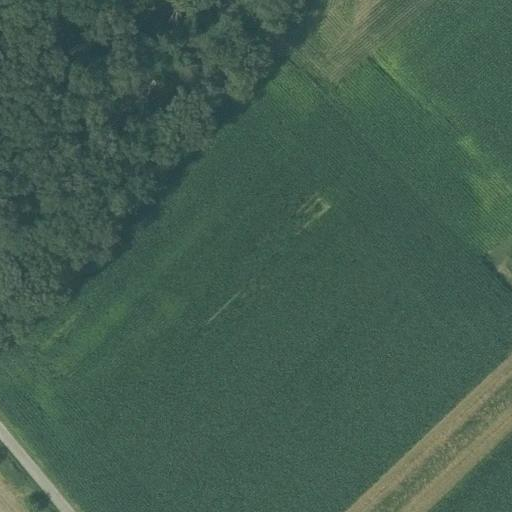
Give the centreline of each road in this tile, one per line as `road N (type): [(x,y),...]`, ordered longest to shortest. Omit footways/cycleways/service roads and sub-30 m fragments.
road 1 (track): [(0,329),(260,64)]
road 2 (track): [(0,203),(111,83)]
